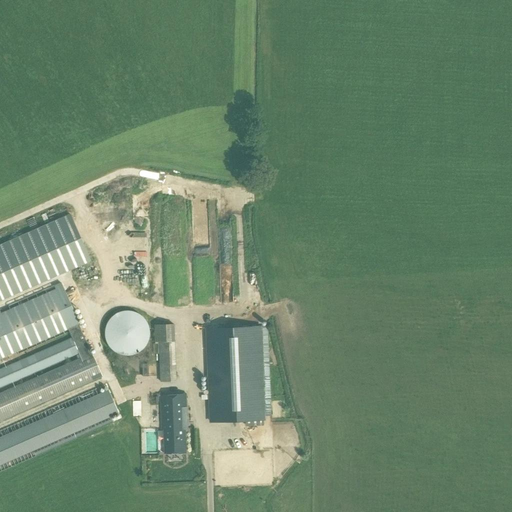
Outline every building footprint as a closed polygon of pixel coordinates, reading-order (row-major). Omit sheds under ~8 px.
[(160,208),(160,220),(181,220),(181,208),(160,208)] [(70,214),(0,244),(0,300),(90,261),(70,214)] [(137,248),(137,267),(147,267),(147,248),(137,248)] [(61,283),(0,309),(0,363),(70,333),(72,338),(0,369),(0,388),(79,354),(81,359),(3,392),(0,393),(0,421),(66,392),(101,377),(102,376),(92,354),(91,354),(80,328),(61,283)] [(99,351),(140,357),(144,324),(107,319),(107,321),(103,320),(99,351)] [(174,323),(154,324),(154,342),(158,342),(160,382),(176,381),(174,323)] [(211,422),(265,420),(261,327),(208,329),(211,422)] [(108,390),(0,437),(0,464),(118,413),(114,404),(107,407),(105,402),(112,399),(108,390)] [(186,431),(188,431),(186,395),(160,396),(162,431),(164,431),(165,453),(187,452),(186,431)] [(140,450),(156,450),(155,425),(140,425),(140,450)]
